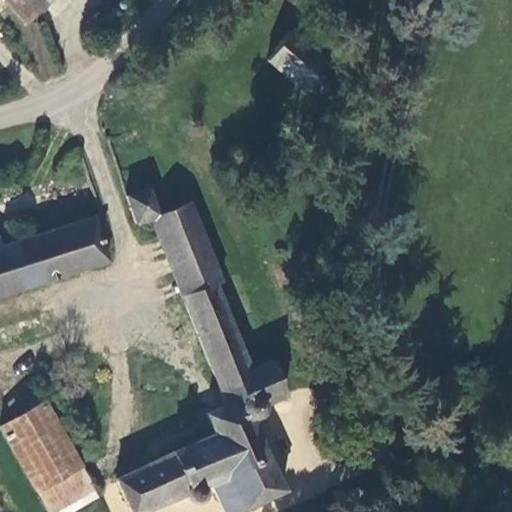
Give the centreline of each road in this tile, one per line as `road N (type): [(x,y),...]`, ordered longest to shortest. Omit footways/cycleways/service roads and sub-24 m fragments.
road 1 (unknown): [(412,0),(370,208),(370,409),(274,498)]
road 2 (unknown): [(93,122),(125,209),(147,330)]
road 3 (unclassified): [(172,0),(78,85),(0,119)]
road 4 (unknown): [(93,122),(30,204),(0,218)]
